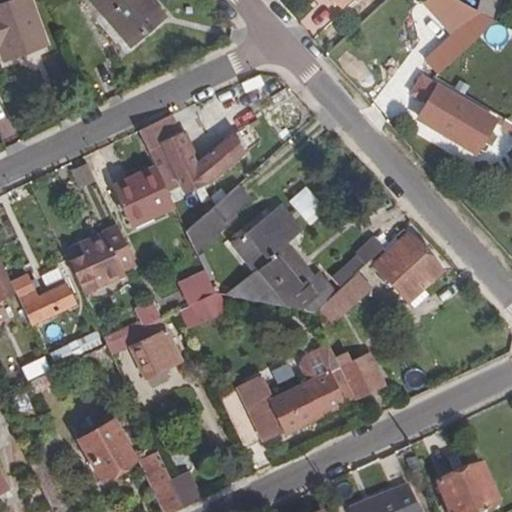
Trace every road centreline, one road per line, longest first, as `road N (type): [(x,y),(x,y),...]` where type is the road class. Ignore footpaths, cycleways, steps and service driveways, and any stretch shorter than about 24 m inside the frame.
road 1 (residential): [(279,40),(511,295)]
road 2 (residential): [(511,377),(226,511)]
road 3 (residential): [(279,40),(0,173)]
